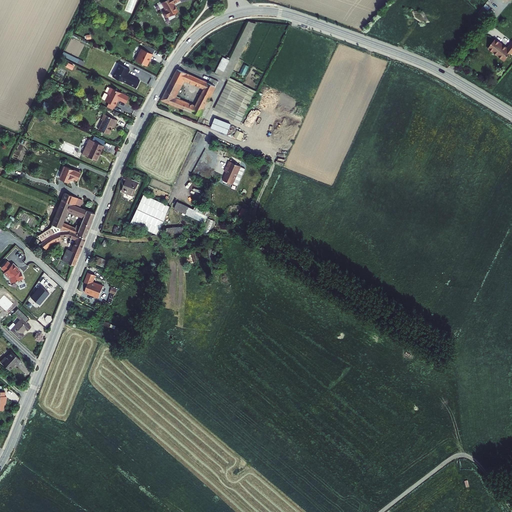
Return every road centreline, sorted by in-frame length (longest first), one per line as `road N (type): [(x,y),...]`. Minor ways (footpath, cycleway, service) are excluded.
road 1 (tertiary): [(240,12),(186,44),(133,134),(0,465)]
road 2 (tertiary): [(240,12),(295,16),(411,58),(511,115)]
road 3 (track): [(378,511),(462,456),(511,510)]
